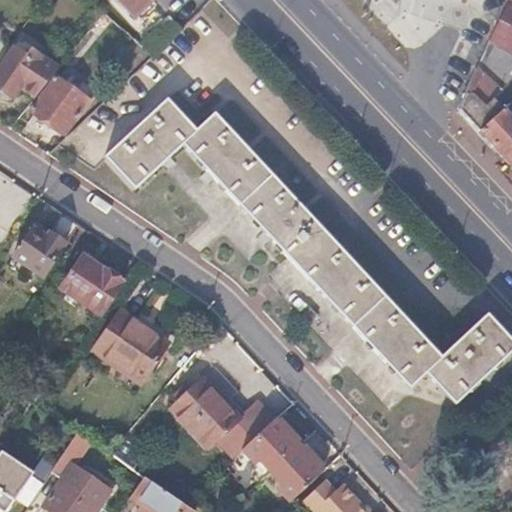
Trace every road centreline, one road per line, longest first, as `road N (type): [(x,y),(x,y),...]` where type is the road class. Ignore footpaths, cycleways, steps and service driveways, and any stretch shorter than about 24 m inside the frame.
road 1 (residential): [(422,511),(205,282),(0,146)]
road 2 (primary): [(253,0),(511,274)]
road 3 (primary): [(511,226),(297,0)]
